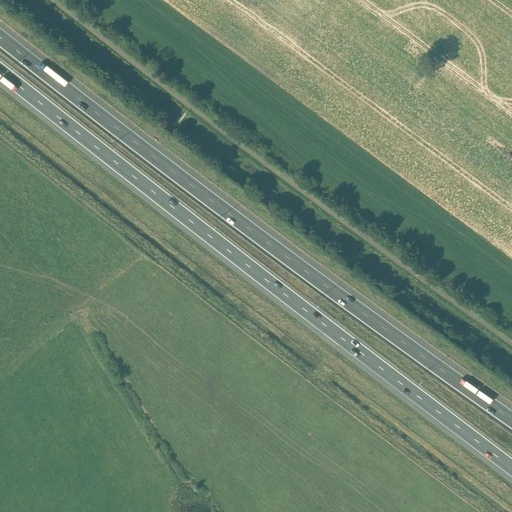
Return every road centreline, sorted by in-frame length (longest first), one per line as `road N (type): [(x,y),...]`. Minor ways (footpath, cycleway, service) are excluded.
road 1 (motorway): [(0,72),(511,470)]
road 2 (motorway): [(511,420),(0,38)]
